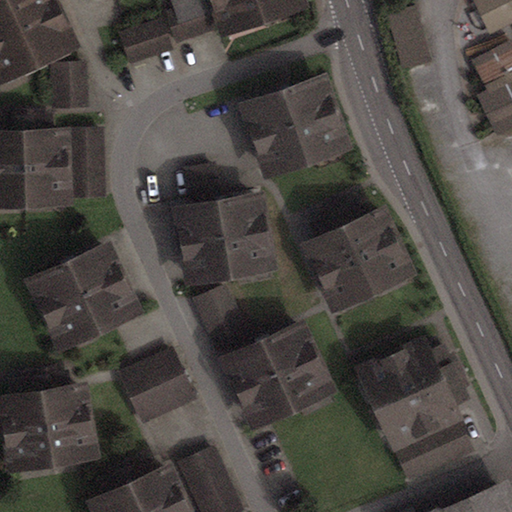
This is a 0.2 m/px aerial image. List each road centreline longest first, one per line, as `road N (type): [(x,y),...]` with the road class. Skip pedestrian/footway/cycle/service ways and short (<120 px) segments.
road 1 (secondary): [(345,0),(419,201),(511,396)]
road 2 (residential): [(362,511),(511,454)]
